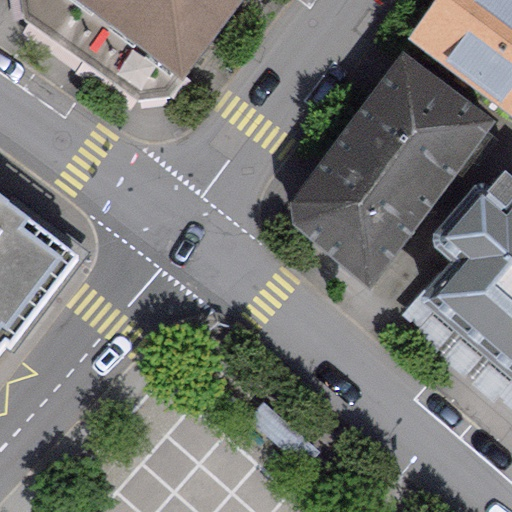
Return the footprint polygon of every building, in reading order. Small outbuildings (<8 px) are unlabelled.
[(228,14),(238,0),(23,0),(27,23),(139,101),(167,98),(230,16),(228,14)] [(511,0),(453,0),(420,44),(511,112),(511,0)] [(403,67),(296,211),(298,230),(368,290),(487,130),(403,67)] [(426,307),(432,313),(425,324),(446,342),(454,332),(511,379),(511,207),(504,216),(486,201),(476,202),(440,244),(441,252),(460,268),(445,285),(440,281),(425,298),(430,302),(426,307)] [(0,355),(5,349),(9,352),(77,263),(0,204),(0,355)]
